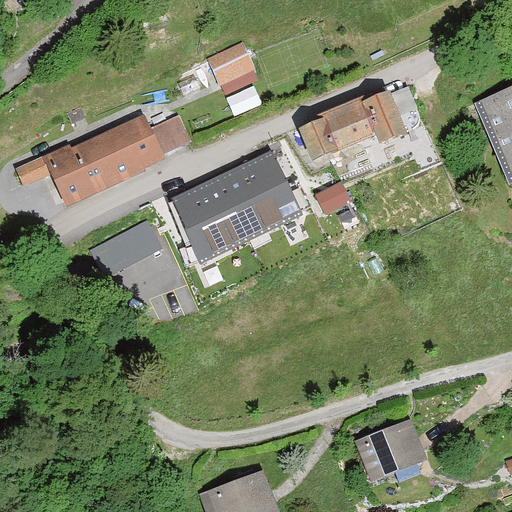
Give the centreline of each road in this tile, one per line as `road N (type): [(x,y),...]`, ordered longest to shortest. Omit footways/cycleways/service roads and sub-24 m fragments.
road 1 (residential): [(0,255),(511,11)]
road 2 (residential): [(0,80),(107,0)]
